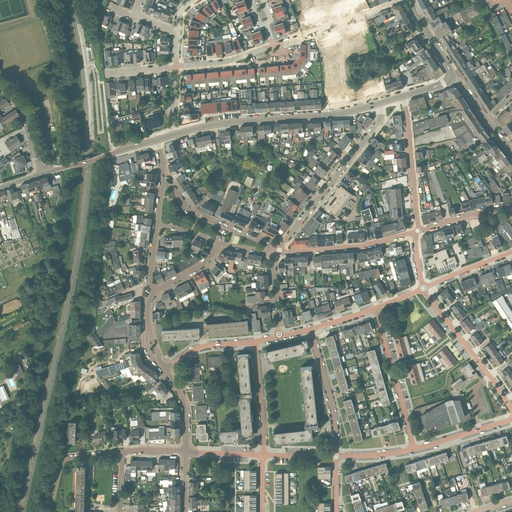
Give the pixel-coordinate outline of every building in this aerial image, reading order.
[(118,0),(117,3),(130,8),(133,0),(118,0)] [(150,12),(152,14),(154,9),(151,8),(152,4),(152,5),(154,0),(148,0),(144,11),(149,13),(150,12)] [(211,3),(215,11),(223,7),(219,0),(218,0),(217,1),(216,0),(214,1),(211,2),(211,3)] [(237,8),(246,5),(244,0),(243,0),(244,0),(239,2),(238,0),(234,0),(232,1),(234,6),(236,5),(237,8)] [(329,12),(335,10),(331,0),(329,0),(326,2),(329,12)] [(331,0),(335,10),(341,8),(338,0),(331,0)] [(417,0),(422,10),(442,1),(443,0),(417,0)] [(275,13),(283,10),(282,7),(285,7),(283,1),(277,3),(278,6),(273,8),(275,13)] [(443,4),(442,1),(422,10),(426,16),(434,12),(439,10),(437,7),(443,4)] [(318,4),(322,14),(328,12),(324,2),(318,4)] [(212,19),(216,15),(214,13),(215,11),(211,3),(208,6),(207,5),(206,7),(205,7),(203,9),(203,10),(209,16),(209,17),(212,19)] [(452,30),(439,38),(442,44),(459,35),(458,33),(473,24),(471,20),(480,13),(474,3),(459,13),(465,22),(452,30)] [(316,16),(322,14),(318,4),(312,6),(316,16)] [(238,17),(244,15),(243,12),(246,11),(247,10),(247,11),(248,10),(246,5),(237,8),(238,11),(236,12),(238,17)] [(395,15),(405,11),(402,6),(400,5),(391,8),(393,12),(394,12),(396,15),(395,15)] [(160,15),(163,16),(166,9),(157,6),(153,15),(158,17),(158,15),(159,16),(160,15)] [(310,18),(316,16),(312,6),(306,8),(310,18)] [(426,16),(429,22),(438,16),(438,14),(448,9),(447,6),(439,10),(434,12),(426,16)] [(172,16),(175,11),(166,7),(166,9),(163,16),(162,18),(169,21),(170,19),(169,18),(170,15),(172,16)] [(438,16),(429,22),(433,29),(445,21),(461,11),(459,7),(448,14),(446,11),(438,16)] [(304,20),(310,18),(306,8),(301,10),(304,20)] [(206,17),(208,18),(209,16),(203,10),(201,13),(199,12),(197,14),(197,13),(195,17),(196,17),(203,22),(206,17)] [(283,19),(289,17),(287,12),(284,13),(283,10),(275,13),(276,18),(277,18),(282,16),(283,19)] [(298,23),(304,20),(301,10),(295,12),(298,23)] [(391,24),(392,24),(407,16),(405,11),(395,15),(389,18),(390,21),(384,23),(386,26),(391,24)] [(490,15),(494,24),(508,17),(507,15),(502,17),(501,15),(497,17),(497,16),(496,16),(494,13),(490,15)] [(113,24),(110,23),(112,18),(103,14),(101,21),(103,22),(102,24),(108,26),(107,29),(110,30),(113,24)] [(243,24),(252,21),(250,16),(249,16),(245,18),(244,15),(238,17),(240,23),(242,22),(243,24)] [(400,23),(401,26),(410,21),(407,16),(392,24),(391,24),(393,27),(400,23)] [(191,26),(198,29),(199,29),(201,23),(202,24),(203,22),(196,17),(195,21),(192,20),(191,22),(190,22),(189,26),(190,26),(191,26)] [(276,31),(285,28),(284,25),(286,24),(285,22),(290,20),(289,17),(283,19),(284,22),(275,25),(274,25),(274,26),(276,31)] [(499,33),(503,31),(502,28),(502,27),(501,26),(505,24),(505,22),(509,20),(508,17),(494,24),(499,33)] [(115,29),(120,31),(124,23),(118,21),(116,25),(114,24),(111,30),(114,31),(115,29)] [(243,33),(249,31),(248,28),(253,27),(254,27),(252,21),(243,24),(244,27),(242,28),(243,33)] [(393,34),(395,37),(413,27),(410,21),(401,26),(403,29),(393,34)] [(445,21),(433,29),(436,34),(445,28),(446,27),(449,26),(445,21)] [(130,31),(128,30),(129,25),(124,23),(120,31),(126,34),(125,36),(127,37),(130,31)] [(134,32),(140,34),(143,25),(138,23),(135,29),(132,28),(130,34),(133,35),(134,32)] [(144,38),(147,39),(150,34),(147,32),(149,28),(143,25),(140,34),(145,36),(144,38)] [(189,36),(190,36),(197,37),(198,37),(199,31),(198,31),(198,29),(191,26),(190,30),(189,30),(189,33),(188,36),(189,36)] [(449,26),(446,27),(445,28),(436,34),(439,38),(452,30),(449,26)] [(371,38),(367,27),(362,29),(365,40),(371,38)] [(285,28),(276,31),(277,33),(276,33),(277,37),(281,36),(281,35),(289,32),(288,30),(286,31),(285,28)] [(365,40),(362,29),(356,31),(359,42),(365,40)] [(253,39),(262,36),(260,31),(250,34),(249,31),(243,33),(245,36),(249,35),(250,37),(252,36),(253,39)] [(359,42),(356,31),(350,33),(353,44),(359,42)] [(499,33),(503,42),(511,37),(511,34),(511,35),(510,33),(506,35),(505,33),(504,34),(503,31),(499,33)] [(353,44),(350,33),(344,35),(348,46),(353,44)] [(348,46),(344,35),(338,38),(342,48),(348,46)] [(459,35),(442,44),(446,49),(462,40),(460,37),(459,35)] [(188,45),(189,45),(197,46),(198,46),(198,40),(197,40),(197,37),(190,36),(190,39),(189,39),(189,42),(188,41),(188,45)] [(262,36),(253,39),(254,42),(252,43),(253,45),(261,42),(261,43),(264,42),(263,38),(262,36)] [(462,40),(446,49),(449,54),(456,49),(455,47),(457,47),(468,40),(467,37),(462,40)] [(507,51),(511,49),(510,46),(511,45),(510,44),(511,42),(511,37),(503,42),(507,51)] [(164,47),(168,48),(169,45),(170,38),(160,38),(160,44),(165,44),(164,47)] [(223,39),(224,41),(224,45),(226,52),(226,53),(230,52),(232,51),(232,50),(235,49),(236,49),(233,42),(232,41),(232,38),(229,39),(229,38),(223,39)] [(340,48),(337,38),(331,40),(334,50),(340,48)] [(417,55),(426,49),(426,48),(426,49),(422,43),(420,44),(420,43),(419,44),(415,38),(402,46),(406,52),(408,51),(413,57),(417,54),(417,55)] [(236,49),(235,49),(236,50),(236,51),(239,49),(241,48),(241,47),(244,46),(242,41),(241,39),(239,40),(238,39),(232,41),(233,42),(236,49)] [(221,40),(215,40),(215,46),(216,45),(216,53),(216,54),(220,54),(220,53),(222,53),(222,52),(226,52),(224,45),(224,41),(223,41),(221,41),(221,40)] [(334,50),(331,40),(325,42),(328,52),(334,50)] [(391,52),(401,46),(397,40),(387,46),(388,47),(391,52)] [(212,41),(207,41),(206,42),(206,45),(207,50),(207,55),(211,55),(211,54),(213,54),(213,53),(216,53),(216,45),(215,46),(213,46),(212,41)] [(313,52),(313,49),(310,49),(310,46),(310,41),(301,44),(301,47),(300,47),(300,50),(311,50),(311,52),(313,52)] [(328,52),(325,42),(319,44),(322,55),(328,52)] [(160,44),(160,47),(159,53),(169,54),(169,48),(168,48),(164,47),(165,44),(160,44)] [(456,49),(449,54),(452,60),(468,50),(472,48),(471,45),(469,47),(469,48),(467,46),(466,44),(456,49)] [(198,49),(197,49),(197,46),(189,45),(189,48),(188,48),(188,51),(187,51),(187,55),(191,55),(191,54),(197,55),(198,49)] [(407,71),(409,70),(431,56),(426,49),(417,55),(417,54),(413,57),(410,59),(411,62),(406,65),(408,68),(406,70),(407,71)] [(109,65),(115,65),(114,55),(109,56),(108,50),(105,51),(106,61),(109,60),(109,65)] [(133,54),(134,63),(140,62),(139,57),(142,57),(142,50),(139,51),(139,53),(133,54)] [(153,61),(153,59),(152,53),(152,52),(146,52),(146,50),(143,50),(143,57),(146,56),(147,62),(153,61)] [(301,56),(311,59),(311,52),(311,50),(300,50),(300,54),(301,54),(301,56)] [(468,50),(452,60),(457,66),(472,57),(470,53),(468,50)] [(114,55),(115,65),(121,64),(120,59),(123,59),(123,52),(120,53),(120,55),(114,55)] [(128,64),(134,63),(133,54),(127,54),(127,52),(124,52),(124,59),(127,58),(128,64)] [(305,70),(307,68),(305,66),(311,59),(301,56),(299,58),(298,58),(296,60),(304,67),(303,68),(305,70)] [(442,74),(438,68),(431,56),(409,70),(408,71),(410,74),(421,68),(421,69),(415,73),(419,80),(417,81),(419,83),(431,80),(434,78),(435,79),(442,74)] [(457,66),(460,72),(477,61),(476,59),(474,60),(473,59),(466,63),(465,62),(472,57),(457,66)] [(303,68),(304,67),(296,60),(294,63),(292,65),(297,74),(303,68)] [(481,66),(477,61),(460,72),(466,81),(474,76),(474,77),(488,68),(487,68),(488,67),(485,63),(481,66)] [(281,65),(279,65),(278,66),(278,67),(278,72),(282,71),(282,75),(287,75),(286,65),(283,65),(281,66),(281,65)] [(287,75),(297,74),(292,65),(290,66),(290,65),(286,65),(287,75)] [(268,73),(268,77),(274,76),(273,66),(269,67),(268,67),(266,67),(264,67),(265,73),(268,73)] [(280,78),(282,78),(282,75),(282,71),(278,72),(278,67),(278,66),(276,66),(273,66),(274,76),(279,76),(279,78),(280,78)] [(267,79),(269,79),(268,77),(268,73),(265,73),(264,67),(262,67),(259,68),(259,69),(257,69),(258,73),(259,73),(259,78),(260,78),(265,77),(265,79),(267,79)] [(474,77),(474,76),(466,81),(473,92),(481,87),(494,77),(493,76),(496,74),(491,67),(488,69),(488,68),(474,77)] [(244,69),(240,70),(241,80),(246,79),(246,74),(249,74),(249,70),(249,69),(249,68),(247,69),(245,69),(244,69)] [(249,70),(249,74),(246,74),(246,79),(247,84),(250,83),(250,79),(255,78),(254,73),(256,73),(255,69),(254,69),(254,68),(251,69),(249,69),(249,70)] [(235,70),(233,70),(231,70),(232,71),(232,76),(233,76),(235,76),(236,80),(241,80),(240,70),(237,70),(235,70)] [(218,72),(218,73),(218,78),(220,77),(222,77),(222,82),(227,81),(226,71),(223,71),(221,72),(221,71),(220,71),(218,71),(218,72)] [(232,81),(233,82),(236,82),(236,80),(235,76),(233,76),(232,76),(232,71),(230,71),(226,71),(227,81),(232,81)] [(205,79),(206,79),(208,79),(208,83),(214,83),(213,72),(209,73),(208,73),(208,72),(206,73),(204,73),(204,74),(205,79)] [(219,82),(219,84),(222,84),(222,82),(222,77),(220,77),(218,78),(218,73),(218,72),(216,72),(213,72),(214,83),(219,82)] [(205,83),(205,85),(209,85),(208,83),(208,79),(206,79),(205,79),(204,74),(204,73),(202,73),(199,74),(200,84),(205,83)] [(191,85),(191,87),(193,87),(195,86),(195,84),(194,80),(193,80),(191,80),(190,75),(188,75),(188,74),(184,75),(185,79),(186,85),(191,85)] [(191,80),(193,80),(194,80),(195,84),(200,84),(199,74),(196,74),(194,74),(192,74),(190,74),(190,75),(191,80)] [(505,84),(511,90),(511,89),(511,82),(510,80),(509,80),(508,81),(504,76),(501,79),(505,84)] [(166,88),(165,84),(166,84),(165,77),(158,78),(159,79),(155,80),(156,89),(159,88),(159,89),(160,90),(162,91),(163,90),(164,90),(165,89),(166,88)] [(398,81),(396,81),(391,83),(394,91),(399,89),(404,88),(400,77),(397,78),(398,81)] [(150,93),(153,93),(152,85),(150,85),(149,79),(146,79),(146,84),(144,84),(145,91),(150,91),(150,93)] [(132,95),(132,91),(135,91),(134,80),(128,81),(129,84),(126,85),(127,95),(132,95)] [(114,91),(116,90),(116,84),(112,84),(112,82),(106,83),(107,95),(115,95),(114,91)] [(116,84),(118,96),(127,95),(126,85),(125,84),(122,84),(122,82),(119,83),(119,84),(116,84)] [(481,87),(473,92),(477,98),(484,92),(491,87),(492,86),(489,82),(483,87),(484,88),(482,89),(481,87)] [(499,90),(505,96),(511,90),(505,84),(502,87),(496,82),(494,84),(496,86),(496,87),(499,90)] [(387,93),(394,91),(391,83),(385,85),(387,93)] [(441,103),(462,97),(456,88),(454,87),(432,94),(434,98),(435,105),(441,103)] [(484,92),(477,98),(482,106),(490,101),(490,102),(497,96),(500,101),(505,96),(499,90),(490,97),(491,99),(489,100),(486,95),(493,89),(491,87),(484,92)] [(248,104),(248,113),(256,112),(256,103),(256,102),(250,103),(251,101),(251,98),(255,97),(254,88),(247,89),(248,104)] [(241,113),(248,113),(248,104),(247,89),(239,90),(240,97),(240,104),(240,106),(241,113)] [(314,90),(315,108),(322,108),(321,99),(317,99),(317,90),(314,90)] [(263,112),(269,111),(269,102),(268,100),(265,98),(265,91),(261,92),(261,94),(262,103),(263,112)] [(186,102),(192,102),(191,99),(194,98),(194,93),(184,94),(184,97),(185,97),(185,99),(186,102)] [(411,112),(419,109),(427,107),(425,101),(424,96),(409,101),(410,104),(409,104),(409,107),(411,112)] [(490,101),(482,106),(486,112),(488,112),(500,101),(497,96),(490,102),(490,101)] [(232,101),(232,110),(235,110),(235,109),(237,109),(237,110),(238,110),(237,107),(240,106),(240,104),(240,97),(231,97),(231,101),(232,101)] [(446,114),(469,107),(462,97),(441,103),(442,108),(454,105),(455,107),(443,110),(443,111),(444,114),(444,115),(446,114)] [(0,109),(9,103),(5,99),(0,102),(0,128),(1,129),(6,126),(5,124),(19,115),(15,110),(2,118),(0,115),(0,109)] [(187,115),(187,117),(193,111),(192,105),(192,102),(186,102),(186,105),(183,106),(184,115),(186,114),(186,115),(187,115)] [(511,119),(511,115),(511,114),(511,103),(508,107),(510,109),(508,111),(507,109),(502,113),(497,118),(497,119),(503,127),(511,120),(511,119)] [(469,107),(446,114),(449,123),(449,125),(450,125),(465,120),(467,123),(476,117),(469,107)] [(193,111),(187,117),(190,117),(190,120),(199,119),(199,116),(202,116),(202,113),(201,109),(198,110),(193,111)] [(154,116),(146,118),(150,129),(161,126),(159,117),(163,116),(161,111),(153,114),(154,116)] [(139,112),(132,114),(133,120),(134,121),(141,119),(139,112)] [(121,124),(133,120),(132,114),(122,117),(118,118),(112,120),(111,120),(114,131),(123,129),(121,124)] [(439,116),(436,117),(439,126),(446,124),(449,123),(446,114),(444,115),(444,114),(439,116)] [(396,139),(402,138),(401,133),(403,133),(400,115),(393,116),(393,118),(391,118),(390,119),(389,120),(388,120),(388,121),(391,123),(393,123),(393,126),(395,126),(397,134),(395,134),(396,139)] [(360,126),(362,127),(363,125),(367,127),(373,119),(368,116),(365,121),(360,117),(357,121),(358,121),(356,123),(360,126)] [(436,117),(426,120),(427,125),(428,124),(429,128),(439,126),(436,117)] [(466,144),(484,129),(476,117),(467,123),(465,120),(450,125),(456,139),(461,138),(466,144)] [(509,135),(511,132),(511,119),(511,120),(503,127),(509,135)] [(350,132),(352,132),(352,126),(350,126),(350,120),(343,120),(344,127),(349,127),(349,132),(350,132)] [(426,120),(412,124),(413,130),(427,125),(426,120)] [(311,136),(314,136),(313,132),(314,132),(314,131),(315,131),(314,122),(307,123),(308,132),(304,132),(303,137),(304,137),(304,138),(309,138),(308,136),(311,136)] [(323,140),(323,130),(321,130),(321,122),(314,122),(315,131),(314,131),(314,132),(313,132),(314,136),(314,138),(318,138),(318,140),(323,140)] [(292,133),(296,133),(295,123),(288,124),(289,133),(286,143),(290,144),(292,138),(291,138),(292,133)] [(304,132),(303,132),(303,123),(295,123),(296,133),(294,138),(299,138),(299,137),(303,137),(304,132)] [(276,138),(277,133),(281,133),(281,124),(274,125),(274,127),(274,133),(273,133),(273,137),(272,141),(279,142),(279,138),(276,138)] [(268,137),(273,137),(273,133),(274,133),(274,127),(271,127),(271,125),(264,126),(264,134),(268,133),(268,137)] [(250,136),(253,136),(253,126),(247,127),(248,141),(255,141),(255,138),(251,138),(251,137),(250,136)] [(244,140),(248,141),(247,127),(240,127),(241,131),(237,131),(237,136),(239,136),(239,141),(244,140)] [(479,138),(483,143),(490,137),(484,129),(466,144),(468,146),(479,138)] [(225,144),(231,144),(230,132),(224,132),(224,138),(220,138),(221,145),(225,144)] [(339,138),(341,139),(348,145),(352,140),(347,136),(350,132),(349,132),(341,132),(341,135),(339,138)] [(215,143),(212,144),(210,135),(202,137),(205,147),(212,145),(213,150),(216,149),(215,143)] [(10,138),(4,142),(10,151),(21,143),(16,136),(11,140),(10,138)] [(199,148),(205,147),(202,137),(196,138),(198,147),(195,147),(195,149),(197,152),(197,153),(199,152),(200,152),(199,148)] [(472,164),(479,159),(479,158),(496,144),(490,137),(483,143),(478,146),(481,150),(477,153),(477,154),(473,158),(471,156),(468,158),(472,164)] [(378,149),(383,144),(379,141),(375,138),(371,143),(376,147),(378,149)] [(464,145),(466,144),(461,138),(456,139),(453,140),(460,148),(464,145)] [(341,139),(337,144),(344,150),(348,145),(341,139)] [(180,142),(170,146),(172,152),(180,149),(183,148),(182,144),(181,145),(180,142)] [(479,159),(472,164),(474,167),(480,162),(486,157),(488,160),(493,156),(501,150),(496,144),(479,158),(479,159)] [(181,153),(180,149),(172,152),(174,159),(182,156),(185,155),(184,152),(181,153)] [(328,156),(334,161),(339,156),(331,149),(329,151),(331,153),(328,156)] [(374,159),(376,157),(374,155),(373,154),(366,149),(362,154),(372,162),(374,159)] [(416,159),(429,158),(429,155),(433,154),(433,150),(431,150),(425,151),(420,151),(420,152),(415,152),(416,159)] [(492,166),(492,167),(505,156),(501,150),(493,156),(488,160),(484,164),(488,169),(492,166)] [(19,152),(10,158),(12,162),(14,161),(17,168),(14,168),(16,174),(19,172),(19,173),(20,172),(23,171),(22,166),(26,165),(23,156),(21,156),(19,152)] [(142,154),(144,162),(151,160),(149,153),(142,154)] [(145,163),(144,162),(142,154),(136,156),(138,162),(138,165),(142,164),(145,163)] [(365,165),(368,162),(369,162),(366,166),(370,169),(373,165),(374,163),(372,162),(362,154),(358,159),(365,165)] [(323,158),(321,160),(330,167),(334,161),(328,156),(326,160),(323,158)] [(510,162),(505,156),(492,167),(494,169),(495,168),(498,172),(502,169),(503,168),(510,162)] [(417,172),(426,171),(426,169),(427,169),(427,168),(437,165),(436,161),(425,165),(421,166),(416,166),(417,172)] [(171,172),(175,171),(178,170),(178,171),(183,170),(183,167),(178,167),(177,162),(168,166),(171,172)] [(506,174),(507,174),(511,169),(511,164),(510,162),(503,168),(502,169),(502,170),(500,171),(503,176),(506,174)] [(131,175),(127,163),(119,165),(118,176),(120,181),(126,180),(130,179),(132,188),(135,188),(135,174),(131,175)] [(318,165),(314,171),(318,174),(322,177),(326,171),(318,165)] [(498,172),(495,174),(498,178),(500,177),(503,181),(506,179),(504,178),(500,171),(502,170),(502,169),(498,172)] [(507,181),(508,182),(510,180),(511,178),(511,169),(507,174),(506,174),(503,176),(505,177),(508,175),(511,178),(507,181)] [(171,172),(173,177),(177,184),(185,179),(182,175),(180,172),(177,174),(176,172),(175,171),(171,172)] [(348,171),(345,176),(357,185),(365,192),(369,188),(369,187),(364,184),(363,185),(356,179),(355,181),(354,180),(356,177),(348,171)] [(240,184),(243,186),(244,184),(250,188),(254,179),(245,175),(240,184)] [(319,180),(313,175),(309,180),(316,185),(319,180)] [(353,190),(357,185),(345,176),(341,180),(342,181),(340,184),(345,188),(350,191),(352,189),(353,190)] [(53,195),(60,193),(58,185),(51,187),(50,184),(49,185),(47,177),(40,179),(43,188),(44,193),(52,190),(53,195)] [(483,191),(484,192),(487,205),(494,203),(490,191),(482,180),(481,180),(478,177),(474,180),(475,181),(477,183),(483,191)] [(40,189),(43,188),(40,179),(33,182),(36,190),(37,194),(40,193),(40,189)] [(145,186),(146,186),(146,187),(155,187),(156,181),(148,180),(143,180),(143,179),(141,179),(141,183),(141,186),(139,186),(138,188),(140,188),(145,189),(145,186)] [(188,183),(186,179),(185,179),(177,184),(183,192),(190,187),(188,183)] [(309,180),(305,184),(312,190),(316,185),(309,180)] [(187,199),(195,194),(195,193),(193,190),(198,185),(195,181),(193,185),(190,188),(190,187),(183,192),(187,199)] [(35,201),(36,201),(34,195),(33,195),(32,191),(36,190),(33,182),(26,184),(29,192),(31,199),(34,211),(37,222),(40,222),(37,211),(38,210),(35,201)] [(298,182),(293,188),(295,190),(299,194),(305,198),(308,194),(299,187),(301,184),(298,182)] [(495,183),(489,187),(492,191),(495,203),(500,202),(499,196),(503,195),(502,191),(501,191),(499,188),(495,183)] [(27,200),(31,199),(29,192),(26,184),(20,186),(23,193),(25,193),(27,200)] [(204,205),(204,204),(208,201),(215,194),(223,197),(225,192),(216,188),(214,192),(212,189),(201,200),(199,197),(198,196),(201,193),(203,190),(210,188),(209,184),(200,187),(195,193),(195,194),(187,199),(193,207),(201,201),(204,205)] [(230,223),(231,221),(233,217),(238,205),(235,205),(241,192),(243,186),(240,184),(238,192),(230,188),(221,207),(219,206),(216,213),(214,216),(230,223)] [(350,191),(345,188),(340,184),(332,193),(344,202),(351,193),(350,192),(350,191)] [(503,202),(510,201),(509,193),(506,193),(505,188),(502,189),(501,187),(499,188),(501,191),(502,191),(503,195),(503,202)] [(11,203),(19,201),(16,191),(13,193),(11,188),(6,190),(11,203)] [(390,202),(388,203),(392,223),(393,222),(396,233),(406,230),(403,220),(402,209),(402,205),(400,188),(394,189),(387,189),(390,202)] [(474,199),(477,198),(475,195),(472,191),(471,189),(471,190),(471,189),(468,191),(469,192),(469,193),(472,198),(473,197),(474,199)] [(279,192),(287,199),(289,196),(281,190),(279,192)] [(461,203),(464,212),(472,209),(469,200),(463,191),(460,193),(465,200),(466,201),(461,203)] [(483,191),(480,192),(481,197),(478,198),(480,207),(487,205),(484,192),(483,191)] [(296,192),(293,196),(302,202),(305,198),(299,194),(296,192)] [(337,211),(344,202),(332,193),(325,202),(337,211)] [(472,209),(480,207),(478,198),(477,198),(474,199),(469,200),(472,209)] [(293,211),(294,212),(297,209),(296,208),(298,206),(289,199),(285,204),(287,206),(294,211),(293,211)] [(434,209),(435,212),(437,220),(443,218),(441,210),(440,206),(438,201),(439,201),(438,199),(435,200),(436,202),(437,206),(433,208),(434,209)] [(447,203),(450,216),(456,214),(454,207),(451,208),(450,201),(449,199),(446,200),(447,203)] [(212,216),(214,212),(217,205),(208,201),(204,204),(204,205),(201,206),(200,210),(212,216)] [(335,215),(337,211),(325,202),(322,206),(329,212),(329,211),(335,215)] [(430,222),(437,220),(435,212),(434,209),(433,208),(433,205),(432,202),(429,203),(429,205),(428,207),(427,207),(427,210),(427,213),(428,214),(430,222)] [(135,207),(145,208),(145,212),(153,212),(153,206),(141,205),(141,204),(136,203),(135,207)] [(249,228),(254,230),(258,220),(259,217),(256,216),(260,205),(256,203),(256,205),(250,218),(250,219),(252,220),(249,228)] [(283,207),(281,209),(291,216),(294,212),(293,211),(294,211),(287,206),(285,204),(284,203),(282,206),(283,207)] [(441,210),(443,218),(450,216),(447,203),(440,206),(441,210)] [(247,217),(250,218),(256,205),(253,204),(247,217)] [(238,224),(241,217),(243,214),(245,209),(241,207),(239,213),(240,214),(239,216),(237,214),(235,218),(233,217),(231,221),(238,224)] [(362,216),(363,219),(364,223),(373,220),(369,208),(360,211),(362,216)] [(320,216),(323,213),(319,209),(313,216),(318,220),(319,219),(322,221),(324,219),(320,216)] [(243,214),(241,217),(238,224),(245,227),(249,218),(246,217),(246,215),(243,214)] [(421,215),(424,224),(430,222),(428,214),(421,215)] [(510,248),(511,246),(511,220),(511,219),(511,218),(509,214),(503,218),(502,215),(492,221),(510,248)] [(135,223),(144,224),(151,225),(152,218),(143,217),(142,215),(134,215),(133,223),(135,223)] [(258,220),(254,230),(259,232),(262,225),(264,226),(267,218),(262,216),(261,218),(259,217),(258,220)] [(302,229),(310,235),(314,230),(320,223),(320,222),(318,220),(313,216),(302,229)] [(284,232),(290,225),(286,222),(288,219),(286,217),(281,224),(282,225),(280,228),(284,232)] [(14,219),(8,220),(11,232),(12,235),(11,236),(12,239),(20,237),(18,231),(14,219)] [(377,238),(384,236),(381,226),(379,221),(375,222),(377,229),(374,230),(376,233),(377,238)] [(393,222),(392,223),(381,226),(384,236),(396,233),(393,222)] [(141,231),(150,232),(150,229),(151,225),(144,224),(135,223),(134,230),(135,230),(141,231)] [(464,234),(463,231),(461,224),(455,226),(458,234),(456,235),(458,241),(461,239),(459,235),(464,234)] [(274,237),(275,235),(278,230),(269,226),(266,234),(274,237)] [(332,231),(325,232),(325,236),(326,245),(334,245),(333,234),(336,234),(336,230),(335,226),(332,226),(332,231)] [(451,237),(455,236),(452,227),(444,229),(447,239),(446,239),(448,246),(453,244),(451,237)] [(310,247),(309,237),(308,237),(310,235),(302,229),(288,246),(290,249),(310,247)] [(359,233),(359,242),(365,241),(365,236),(368,236),(368,233),(366,229),(363,229),(358,229),(359,233)] [(444,244),(445,247),(448,246),(446,239),(447,239),(444,229),(439,231),(444,244)] [(135,230),(134,237),(149,239),(150,235),(149,235),(150,232),(141,231),(135,230)] [(348,243),(354,242),(353,233),(347,234),(347,231),(344,232),(345,238),(348,238),(348,243)] [(422,249),(433,244),(432,241),(438,239),(437,237),(438,236),(441,245),(444,244),(439,231),(422,236),(420,239),(422,249)] [(342,232),(342,234),(336,234),(337,244),(343,243),(342,238),(345,238),(344,232),(342,232)] [(491,237),(492,240),(489,242),(490,244),(486,245),(490,251),(496,248),(496,249),(502,246),(498,237),(497,234),(493,236),(491,236),(491,237)] [(183,246),(183,242),(183,236),(173,237),(173,244),(173,247),(181,246),(181,251),(184,252),(185,246),(183,246)] [(318,246),(317,236),(309,237),(310,247),(318,246)] [(326,245),(325,236),(318,236),(317,236),(318,246),(326,245)] [(471,249),(466,250),(469,257),(474,256),(474,258),(481,256),(480,254),(482,253),(483,254),(489,252),(490,251),(486,245),(483,246),(479,236),(475,237),(475,236),(467,239),(471,249)] [(134,237),(134,238),(134,241),(140,242),(139,245),(148,246),(149,239),(134,237)] [(166,237),(166,238),(163,238),(164,245),(173,244),(173,237),(166,237)] [(192,248),(198,251),(199,251),(202,243),(195,240),(191,248),(192,248)] [(392,255),(402,252),(401,246),(396,247),(395,244),(389,245),(391,251),(389,252),(390,255),(392,255)] [(422,255),(434,250),(433,244),(422,249),(422,255)] [(107,247),(108,251),(109,251),(110,253),(111,252),(113,262),(119,261),(115,245),(110,247),(108,247),(107,247)] [(383,258),(384,257),(381,247),(374,249),(377,261),(381,260),(381,258),(383,258)] [(370,263),(377,261),(374,249),(367,251),(370,263)] [(428,259),(430,264),(436,262),(438,268),(437,269),(439,274),(452,269),(452,270),(457,268),(456,265),(458,264),(456,260),(454,256),(448,258),(446,253),(447,253),(446,249),(436,253),(437,255),(428,259)] [(137,262),(138,265),(143,265),(141,250),(135,251),(132,251),(134,263),(137,262)] [(159,264),(160,264),(160,263),(166,262),(166,258),(168,258),(169,253),(166,253),(166,252),(157,251),(156,264),(159,264)] [(183,259),(184,259),(184,256),(184,252),(181,251),(174,251),(174,255),(180,256),(180,259),(183,259)] [(236,269),(233,269),(234,263),(236,252),(228,251),(227,251),(220,254),(219,254),(218,256),(224,261),(225,260),(228,259),(232,260),(232,261),(230,262),(229,271),(235,272),(236,269)] [(371,268),(370,263),(367,251),(361,252),(357,253),(358,264),(364,262),(366,269),(371,268)] [(242,269),(242,268),(243,261),(241,261),(242,253),(236,252),(234,263),(238,264),(238,268),(242,269)] [(346,275),(350,275),(348,253),(338,254),(339,264),(345,263),(346,275)] [(189,258),(198,262),(199,260),(192,254),(189,258)] [(253,266),(254,263),(255,255),(248,254),(248,256),(249,256),(248,260),(244,259),(243,261),(242,268),(247,269),(247,265),(253,266)] [(321,256),(322,265),(337,264),(339,264),(338,254),(321,255),(321,256)] [(255,255),(254,263),(260,264),(260,267),(263,268),(267,267),(266,262),(264,262),(261,262),(261,258),(262,258),(262,256),(255,255)] [(167,269),(171,277),(198,262),(189,258),(184,256),(184,259),(183,259),(183,263),(184,264),(174,267),(173,265),(170,266),(169,265),(166,267),(167,269)] [(302,274),(302,276),(306,275),(306,272),(305,272),(305,266),(307,266),(310,267),(310,262),(308,262),(308,256),(302,257),(301,265),(302,274)] [(316,270),(316,267),(322,266),(322,265),(321,256),(313,257),(314,261),(310,261),(310,262),(310,267),(310,277),(314,277),(314,270),(316,270)] [(290,277),(293,276),(293,271),(293,266),(292,257),(285,258),(285,262),(286,267),(286,269),(290,269),(290,277)] [(297,274),(302,274),(301,265),(302,257),(292,257),(293,266),(293,271),(297,271),(297,274)] [(394,268),(406,265),(404,259),(393,262),(392,262),(394,268)] [(23,268),(20,262),(14,266),(16,271),(23,268)] [(226,270),(224,267),(219,263),(217,266),(216,265),(214,268),(213,267),(210,271),(213,274),(217,281),(225,272),(226,270)] [(159,284),(165,281),(161,273),(160,271),(159,268),(161,267),(160,264),(159,264),(156,264),(154,272),(157,272),(157,274),(158,273),(159,274),(155,276),(159,284)] [(506,274),(507,276),(508,279),(511,277),(511,270),(510,264),(503,266),(506,274)] [(396,274),(407,271),(406,265),(394,268),(396,274)] [(500,277),(506,274),(503,266),(497,269),(500,277)] [(133,276),(135,276),(144,278),(145,271),(135,270),(135,267),(127,269),(128,272),(133,271),(133,276)] [(161,273),(165,281),(171,277),(167,269),(161,273)] [(359,279),(376,275),(375,270),(366,271),(366,270),(358,272),(359,279)] [(400,279),(409,277),(407,271),(396,274),(397,280),(400,279)] [(211,288),(208,283),(209,283),(203,272),(200,274),(204,283),(207,287),(206,288),(207,289),(211,288)] [(495,281),(494,280),(495,279),(492,272),(485,274),(488,282),(490,286),(496,284),(498,290),(497,291),(498,293),(502,291),(498,280),(495,281)] [(200,291),(206,288),(207,287),(204,283),(200,274),(194,277),(196,280),(195,280),(200,291)] [(484,288),(490,286),(488,282),(485,274),(479,277),(482,284),(483,284),(483,286),(480,287),(483,294),(486,293),(484,288)] [(124,281),(125,282),(128,288),(130,287),(134,285),(135,286),(139,284),(137,278),(133,280),(132,277),(130,278),(127,280),(125,277),(121,279),(121,281),(122,280),(123,281),(124,281)] [(397,282),(400,281),(402,286),(405,285),(405,286),(406,285),(411,284),(409,277),(400,279),(397,280),(397,282)] [(471,290),(477,288),(476,285),(477,285),(474,278),(467,280),(471,290)] [(114,285),(115,285),(119,292),(126,289),(125,289),(128,288),(125,282),(124,281),(123,281),(122,280),(121,281),(122,283),(121,282),(119,279),(113,282),(114,285)] [(373,283),(374,285),(380,296),(386,292),(379,282),(378,280),(373,283)] [(465,293),(471,290),(467,280),(461,282),(464,290),(465,293)] [(199,295),(198,293),(195,286),(191,288),(188,282),(181,286),(186,295),(193,292),(195,297),(199,295)] [(110,287),(108,287),(104,288),(108,297),(119,292),(115,285),(114,285),(110,287)] [(179,299),(186,295),(181,286),(174,290),(179,299)] [(450,294),(452,293),(453,292),(449,286),(446,288),(447,289),(440,294),(444,299),(450,294)] [(511,312),(506,304),(502,295),(511,291),(511,287),(505,290),(502,291),(498,293),(488,296),(491,301),(494,306),(511,332),(511,312)] [(354,295),(357,304),(363,302),(360,293),(360,291),(360,290),(354,292),(352,288),(349,289),(351,295),(354,295)] [(341,296),(340,296),(341,299),(344,308),(351,306),(348,296),(351,295),(349,289),(346,290),(347,294),(341,296)] [(360,291),(360,293),(363,302),(370,300),(367,289),(360,291)] [(281,298),(287,298),(287,296),(291,296),(291,297),(296,297),(295,290),(281,291),(281,298)] [(256,301),(256,298),(265,297),(265,291),(255,291),(255,296),(247,296),(248,302),(256,301)] [(116,302),(128,300),(132,298),(131,293),(120,297),(119,295),(115,297),(104,301),(107,306),(111,305),(110,303),(116,302)] [(169,302),(172,301),(168,293),(162,295),(164,299),(161,300),(162,302),(165,307),(170,306),(169,302)] [(449,304),(455,300),(454,299),(456,298),(457,300),(460,298),(457,294),(454,296),(452,293),(450,294),(444,299),(449,304)] [(92,300),(90,300),(89,301),(90,303),(91,305),(94,304),(95,305),(102,302),(98,295),(92,299),(92,300)] [(462,296),(464,299),(468,306),(471,304),(467,295),(464,297),(463,295),(462,296)] [(344,308),(341,299),(335,301),(337,310),(344,308)] [(328,301),(321,303),(322,305),(325,314),(331,312),(328,301)] [(131,310),(140,310),(140,302),(130,302),(130,307),(128,307),(128,310),(131,310)] [(164,308),(165,307),(162,302),(157,304),(159,310),(164,308)] [(456,313),(462,308),(457,303),(451,307),(456,313)] [(318,316),(325,314),(322,305),(315,308),(318,316)] [(262,315),(270,314),(270,308),(267,308),(267,306),(257,307),(258,311),(258,315),(262,315)] [(460,319),(466,314),(462,308),(456,313),(460,319)] [(284,318),(292,316),(291,310),(282,311),(284,318)] [(302,314),(304,321),(312,318),(309,310),(302,312),(302,314)] [(152,320),(156,320),(162,317),(162,311),(156,311),(156,312),(152,312),(152,320)] [(460,323),(464,328),(475,319),(471,315),(460,323)] [(292,316),(284,318),(285,325),(293,323),(292,316)] [(126,319),(127,324),(128,326),(128,335),(140,335),(140,324),(139,324),(133,324),(133,323),(132,323),(132,321),(132,317),(129,318),(126,319)] [(423,327),(427,332),(437,324),(433,319),(423,327)] [(475,319),(464,328),(468,333),(474,327),(476,330),(477,329),(481,326),(485,322),(483,320),(478,324),(475,319)] [(208,336),(249,333),(248,321),(208,325),(207,323),(206,323),(206,320),(204,320),(204,324),(204,330),(204,331),(207,332),(208,332),(208,336)] [(261,331),(260,320),(251,321),(253,332),(261,331)] [(363,324),(365,332),(372,330),(372,329),(370,322),(369,322),(370,322),(363,324)] [(359,334),(365,332),(363,324),(356,327),(359,334)] [(427,332),(431,337),(441,329),(437,324),(427,332)] [(352,336),(359,334),(356,327),(349,329),(352,336)] [(199,328),(181,329),(181,339),(189,338),(189,340),(192,340),(192,338),(199,338),(199,328)] [(163,330),(163,333),(163,337),(163,340),(171,339),(171,341),(174,341),(174,339),(181,339),(181,329),(163,330)] [(345,338),(352,336),(349,329),(343,331),(342,331),(345,338)] [(445,334),(441,329),(431,337),(435,342),(445,334)] [(474,341),(480,336),(477,332),(471,337),(474,341)] [(94,346),(105,345),(104,340),(101,341),(98,338),(95,333),(88,338),(94,346)] [(328,344),(335,342),(333,335),(332,336),(332,335),(325,337),(325,338),(326,338),(328,344)] [(396,345),(408,342),(407,336),(394,339),(396,345)] [(478,346),(484,341),(480,336),(474,341),(478,346)] [(303,340),(304,341),(303,341),(304,342),(266,351),(266,350),(263,351),(264,357),(267,356),(269,361),(271,360),(306,352),(305,347),(308,347),(307,341),(306,341),(306,338),(304,339),(303,340)] [(329,351),(337,349),(335,342),(328,344),(329,351)] [(408,342),(396,345),(398,351),(410,348),(408,342)] [(491,357),(498,352),(496,349),(504,344),(502,342),(499,344),(494,347),(488,352),(491,357)] [(488,352),(494,347),(491,343),(485,347),(488,352)] [(439,360),(450,352),(445,347),(435,355),(439,360)] [(412,354),(410,348),(398,351),(400,358),(412,354)] [(331,358),(339,356),(337,349),(329,351),(331,358)] [(369,358),(376,356),(375,349),(368,351),(367,351),(369,358)] [(439,360),(443,365),(453,357),(450,352),(439,360)] [(495,361),(501,357),(498,352),(491,357),(495,361)] [(133,366),(142,363),(140,358),(140,353),(135,354),(125,354),(125,359),(115,360),(115,364),(96,370),(98,377),(99,377),(102,376),(117,371),(124,369),(126,368),(133,366)] [(239,397),(241,428),(238,429),(219,430),(220,441),(239,440),(239,442),(243,442),(242,435),(253,435),(253,434),(249,396),(253,396),(254,395),(254,392),(251,393),(249,367),(248,355),(248,354),(237,355),(237,356),(238,356),(241,393),(238,393),(238,397),(239,397)] [(333,365),(341,363),(339,356),(331,358),(333,365)] [(371,365),(378,363),(376,356),(369,358),(371,365)] [(457,362),(453,357),(443,365),(447,370),(457,362)] [(498,366),(504,361),(501,357),(495,361),(498,366)] [(502,372),(505,376),(511,372),(511,371),(511,367),(511,366),(511,365),(511,361),(508,364),(509,367),(509,368),(508,367),(502,372)] [(136,374),(139,372),(149,368),(148,368),(149,367),(142,363),(133,366),(126,368),(124,369),(126,372),(129,370),(130,372),(130,373),(131,376),(134,375),(136,374)] [(335,371),(343,369),(341,363),(333,365),(335,371)] [(373,372),(380,370),(378,363),(371,365),(373,372)] [(409,372),(422,369),(420,363),(407,366),(409,372)] [(453,397),(460,395),(459,392),(479,377),(476,372),(473,374),(471,372),(473,371),(474,370),(474,369),(474,370),(469,363),(462,368),(468,378),(463,382),(460,378),(450,385),(453,389),(450,391),(452,394),(453,397)] [(305,425),(305,429),(274,433),(273,432),(274,443),(275,443),(312,439),(313,439),(311,428),(319,427),(321,426),(320,426),(320,423),(318,423),(312,370),(311,367),(312,367),(301,368),(307,425),(305,425)] [(145,381),(147,379),(155,372),(149,368),(139,372),(136,374),(134,375),(135,377),(137,376),(139,378),(139,377),(143,382),(145,381)] [(337,378),(345,376),(343,369),(335,371),(337,378)] [(423,375),(422,369),(409,372),(411,378),(423,375)] [(375,379),(382,377),(380,370),(373,372),(375,379)] [(118,375),(117,371),(102,376),(104,379),(118,375)] [(147,379),(145,381),(149,384),(147,386),(145,387),(146,388),(150,386),(156,381),(156,380),(159,377),(155,372),(147,379)] [(411,378),(413,385),(425,381),(423,375),(411,378)] [(105,380),(104,379),(102,376),(99,377),(100,378),(111,397),(114,394),(106,380),(105,380)] [(339,385),(347,383),(345,376),(337,378),(339,385)] [(377,385),(384,383),(382,377),(375,379),(377,385)] [(152,393),(152,392),(154,395),(155,395),(158,394),(160,392),(166,386),(162,383),(160,381),(158,383),(156,381),(150,386),(146,388),(146,390),(149,390),(152,393)] [(347,383),(339,385),(341,392),(349,390),(347,383)] [(378,392),(386,390),(384,383),(377,385),(378,392)] [(161,400),(173,394),(169,391),(170,391),(166,386),(160,392),(158,394),(155,395),(156,400),(160,399),(161,400)] [(380,399),(388,397),(386,390),(378,392),(380,399)] [(166,402),(167,406),(175,405),(175,400),(173,400),(173,395),(173,394),(161,400),(161,403),(166,402)] [(463,394),(460,395),(453,397),(414,409),(420,427),(422,435),(455,424),(455,425),(458,424),(457,424),(465,421),(466,421),(468,421),(468,420),(471,419),(469,411),(468,409),(469,409),(467,403),(466,403),(463,394)] [(383,406),(390,404),(388,397),(380,399),(382,406),(383,406)] [(346,408),(353,406),(351,399),(350,399),(343,401),(344,401),(346,408)] [(347,415),(355,412),(353,406),(346,408),(347,415)] [(152,420),(160,420),(180,419),(179,411),(170,412),(170,418),(169,418),(169,416),(160,416),(160,412),(152,412),(152,420)] [(349,421),(357,419),(355,412),(347,415),(349,421)] [(131,426),(132,435),(132,440),(140,439),(138,429),(146,428),(146,427),(141,418),(137,419),(138,425),(131,426)] [(170,421),(171,428),(180,428),(180,419),(160,420),(160,423),(168,423),(170,421)] [(351,428),(359,426),(357,419),(349,421),(351,428)] [(391,423),(393,431),(400,429),(398,422),(398,421),(391,423)] [(76,422),(69,422),(68,442),(76,443),(76,422)] [(386,433),(393,431),(391,423),(384,425),(386,433)] [(211,441),(211,439),(208,439),(208,432),(206,432),(206,426),(209,426),(209,424),(197,424),(197,428),(196,428),(196,438),(199,438),(200,441),(211,441)] [(380,435),(386,433),(384,425),(377,427),(380,435)] [(353,435),(361,433),(359,426),(351,428),(353,435)] [(149,436),(149,440),(164,439),(164,435),(164,428),(159,428),(159,431),(149,432),(149,427),(146,427),(146,428),(146,437),(149,436)] [(373,437),(380,435),(377,427),(370,429),(373,437)] [(171,435),(164,435),(164,439),(165,439),(172,438),(181,437),(180,428),(171,428),(171,435)] [(122,429),(116,430),(112,430),(113,443),(123,441),(122,437),(126,437),(125,430),(122,430),(122,429)] [(97,435),(94,436),(95,445),(99,444),(99,443),(103,442),(103,441),(106,440),(105,431),(97,432),(97,435)] [(361,433),(353,435),(355,442),(362,440),(363,440),(361,433)] [(500,438),(502,445),(509,443),(508,443),(509,443),(507,435),(506,436),(500,438)] [(495,447),(502,445),(500,438),(493,440),(495,447)] [(488,449),(495,447),(493,440),(486,442),(488,449)] [(481,451),(488,449),(486,442),(479,444),(481,451)] [(475,453),(481,451),(479,444),(472,446),(475,453)] [(466,447),(461,449),(464,458),(468,457),(468,455),(475,453),(472,446),(466,448),(466,447)] [(439,455),(442,462),(448,460),(448,459),(446,452),(439,455)] [(435,464),(442,462),(439,455),(432,457),(435,464)] [(428,466),(435,464),(432,457),(426,459),(428,466)] [(158,468),(164,468),(164,459),(159,459),(159,465),(155,465),(155,473),(158,473),(159,471),(158,471),(158,468)] [(421,468),(428,466),(426,459),(419,461),(421,468)] [(178,473),(178,465),(175,465),(175,460),(170,460),(169,471),(169,473),(175,474),(175,473),(178,473)] [(126,466),(126,475),(126,479),(131,479),(131,473),(136,473),(136,469),(136,461),(131,461),(131,466),(126,466)] [(155,473),(155,465),(153,465),(153,461),(147,461),(147,470),(147,472),(155,473)] [(415,471),(421,468),(419,461),(412,463),(415,471)] [(388,470),(386,463),(385,463),(386,463),(379,465),(381,473),(388,471),(388,470)] [(408,473),(415,471),(412,463),(406,465),(405,465),(408,473)] [(473,464),(473,465),(471,465),(472,471),(479,470),(478,466),(477,463),(473,464)] [(91,511),(90,511),(89,511),(84,511),(85,480),(86,470),(83,470),(83,465),(77,465),(75,511),(91,511)] [(374,475),(381,473),(379,465),(372,467),(374,475)] [(368,477),(374,475),(372,467),(365,469),(368,477)] [(361,479),(368,477),(365,469),(359,471),(361,479)] [(354,481),(361,479),(359,471),(352,473),(354,481)] [(347,483),(354,481),(352,473),(345,476),(345,475),(347,482),(347,483)] [(169,493),(172,492),(180,492),(181,486),(178,486),(178,481),(176,480),(172,480),(172,488),(169,488),(163,489),(164,493),(169,493)] [(197,489),(206,490),(207,485),(198,485),(198,482),(189,481),(189,489),(189,491),(197,490),(197,489)] [(501,482),(503,490),(510,488),(508,481),(501,482)] [(414,491),(421,489),(419,482),(420,482),(419,482),(412,484),(414,491)] [(495,492),(503,490),(501,482),(493,485),(495,492)] [(489,494),(495,492),(493,485),(487,486),(489,494)] [(483,496),(489,494),(487,486),(480,488),(481,489),(480,489),(482,496),(483,496)] [(416,498),(424,496),(421,489),(414,491),(416,498)] [(459,494),(461,502),(468,500),(469,500),(467,493),(466,493),(466,492),(465,489),(461,490),(462,493),(459,494)] [(201,502),(203,502),(203,499),(197,499),(197,490),(189,491),(189,497),(188,502),(201,502)] [(451,492),(453,496),(455,504),(461,502),(459,494),(457,495),(455,490),(451,492)] [(171,501),(171,500),(172,500),(172,498),(180,498),(180,492),(172,492),(169,493),(169,498),(165,498),(165,502),(167,501),(171,501)] [(353,502),(361,500),(359,493),(358,493),(351,495),(351,496),(351,495),(353,502)] [(418,505),(426,502),(424,496),(416,498),(418,505)] [(448,505),(455,504),(453,496),(446,498),(448,505)] [(441,507),(448,505),(446,498),(439,500),(439,501),(441,508),(441,507)] [(355,509),(363,507),(361,500),(353,502),(355,509)] [(395,503),(397,511),(404,508),(404,509),(402,501),(395,503)] [(426,502),(418,505),(420,511),(421,511),(428,509),(426,502)] [(390,511),(392,511),(397,511),(395,503),(388,505),(390,511)]
